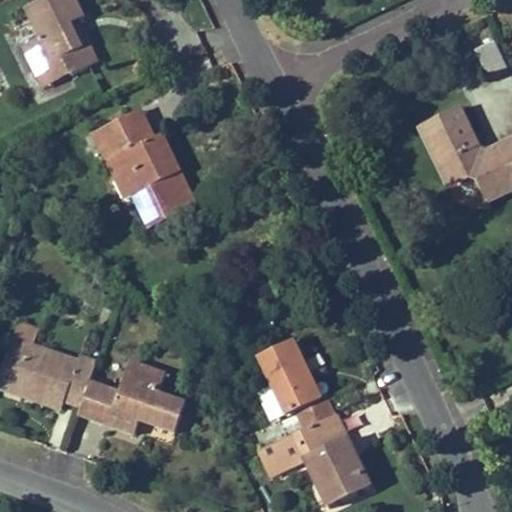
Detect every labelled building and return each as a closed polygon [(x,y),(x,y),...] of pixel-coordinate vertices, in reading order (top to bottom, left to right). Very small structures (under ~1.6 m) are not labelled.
[(92,67),(73,25),(79,21),(86,18),(76,0),(47,0),(27,10),(40,39),(31,44),(48,79),(61,73),(65,80),(92,67)] [(99,64),(79,21),(73,25),(92,67),(99,64)] [(496,41),(475,47),(482,69),(502,63),(496,41)] [(61,73),(48,79),(31,44),(25,47),(45,89),(65,80),(61,73)] [(511,140),(488,152),(483,150),(463,109),(420,129),(440,171),(452,165),(462,186),(464,190),(478,195),(482,193),(506,182),(511,194),(511,193),(511,140)] [(155,140),(141,111),(129,117),(143,146),(155,140)] [(143,146),(129,117),(95,134),(118,180),(126,177),(136,196),(145,215),(153,211),(161,226),(197,208),(180,173),(173,176),(155,140),(143,146)] [(180,173),(162,136),(155,140),(173,176),(180,173)] [(462,186),(452,165),(440,171),(449,191),(462,186)] [(136,196),(126,177),(118,180),(128,200),(136,196)] [(511,194),(506,182),(482,193),(488,206),(511,194)] [(161,226),(153,211),(145,215),(152,230),(161,226)] [(79,363),(34,348),(40,331),(20,324),(1,379),(26,388),(23,396),(64,410),(67,401),(83,407),(91,383),(98,364),(81,358),(79,363)] [(288,417),(298,412),(303,410),(312,428),(336,417),(326,398),(322,400),(305,366),(300,368),(297,362),(302,359),(294,342),(259,359),(288,417)] [(305,366),(302,359),(297,362),(300,368),(305,366)] [(120,394),(91,383),(83,407),(79,416),(137,436),(142,422),(177,434),(187,405),(161,395),(168,375),(131,363),(120,394)] [(26,388),(1,379),(0,380),(0,387),(23,396),(26,388)] [(312,428),(303,410),(298,412),(307,431),(312,428)] [(307,431),(259,454),(271,478),(307,461),(330,509),(372,489),(336,416),(336,417),(312,428),(307,431)]
